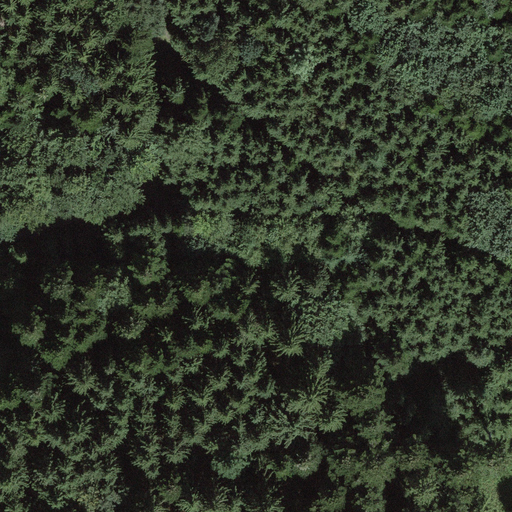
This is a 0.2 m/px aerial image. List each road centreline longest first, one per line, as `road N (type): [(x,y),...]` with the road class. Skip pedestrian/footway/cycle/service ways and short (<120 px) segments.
road 1 (track): [(0,236),(151,200),(380,209),(511,249)]
road 2 (track): [(145,0),(380,209)]
road 3 (track): [(151,200),(145,0)]
